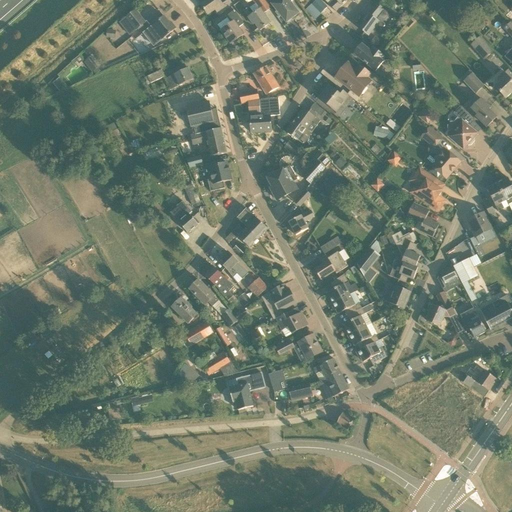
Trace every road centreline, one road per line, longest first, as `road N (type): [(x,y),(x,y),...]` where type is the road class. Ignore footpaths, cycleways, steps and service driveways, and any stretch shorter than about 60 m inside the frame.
road 1 (residential): [(0,450),(103,482),(158,478),(276,449),(357,456)]
road 2 (residential): [(37,383),(164,286),(221,221),(248,174)]
road 3 (residential): [(380,388),(511,127)]
road 4 (residential): [(363,396),(248,174)]
road 5 (residential): [(248,174),(323,57),(322,34)]
road 6 (residential): [(380,388),(511,335)]
